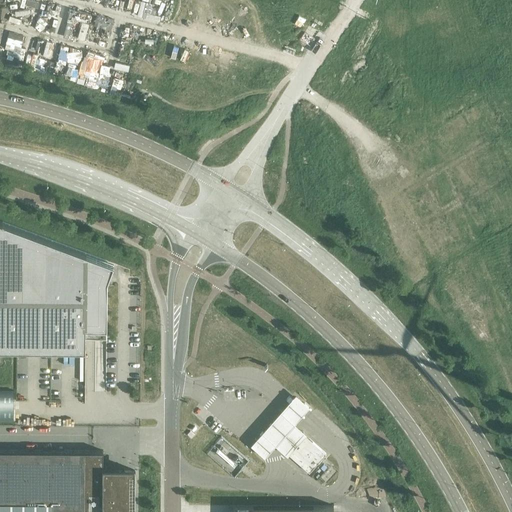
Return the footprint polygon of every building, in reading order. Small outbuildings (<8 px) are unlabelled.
[(4,48),(20,48),(20,34),(5,34),(4,48)] [(114,263),(107,261),(2,221),(0,220),(0,347),(14,348),(85,348),(85,337),(86,337),(86,334),(106,334),(107,334),(107,280),(114,263)] [(0,388),(0,417),(11,418),(11,388),(0,388)] [(309,472),(326,453),(304,434),(305,433),(304,432),(303,433),(303,434),(287,452),(287,451),(286,452),(287,453),(309,472)] [(208,452),(235,476),(250,460),(223,435),(208,452)] [(134,511),(135,490),(134,490),(134,480),(134,471),(123,471),(113,471),(109,471),(104,471),(104,470),(103,470),(103,469),(103,466),(103,451),(98,451),(94,451),(84,451),(74,451),(74,450),(73,450),(73,451),(56,450),(56,451),(52,451),(52,450),(44,450),(43,450),(43,451),(31,451),(19,451),(7,451),(0,450),(0,511),(134,511)]
